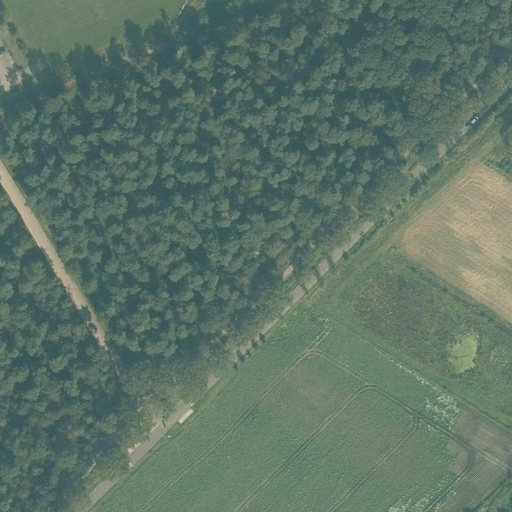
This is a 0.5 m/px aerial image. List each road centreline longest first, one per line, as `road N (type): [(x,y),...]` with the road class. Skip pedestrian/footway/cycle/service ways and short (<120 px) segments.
road 1 (tertiary): [(159,432),(511,78)]
road 2 (unclassified): [(159,432),(0,173)]
road 3 (track): [(0,121),(269,0)]
